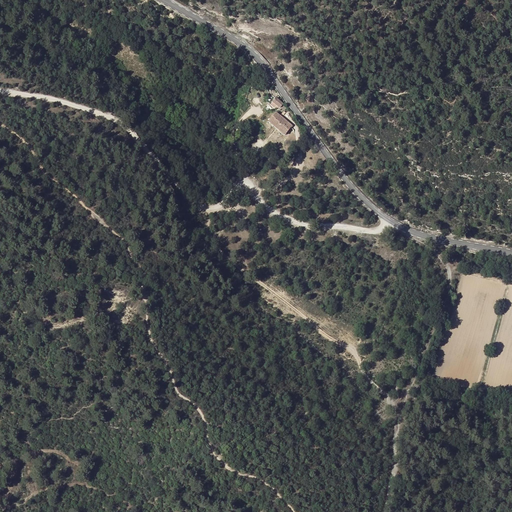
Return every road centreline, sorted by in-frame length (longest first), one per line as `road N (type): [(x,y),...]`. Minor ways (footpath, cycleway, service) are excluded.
road 1 (track): [(387,217),(375,231),(305,225),(266,206),(246,183),(234,183),(209,205),(110,115),(0,90)]
road 2 (tertiary): [(511,254),(429,238),(387,217),(269,67),(160,0)]
road 3 (track): [(385,511),(410,384),(453,276),(404,228)]
